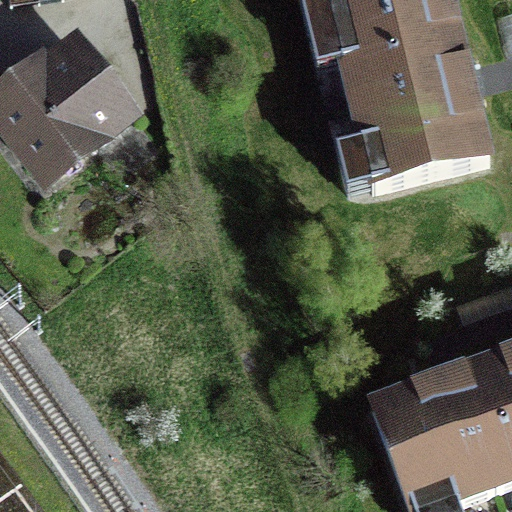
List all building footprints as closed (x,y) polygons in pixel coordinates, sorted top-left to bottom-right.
[(9,0),(11,8),(58,0),(9,0)] [(475,80),(455,0),(327,0),(378,200),(498,170),(475,80)] [(72,54),(0,110),(0,124),(50,188),(128,125),(72,54)] [(511,352),(453,373),(370,403),(409,511),(445,511),(511,488),(511,352)] [(37,511),(0,462),(0,511),(37,511)]
